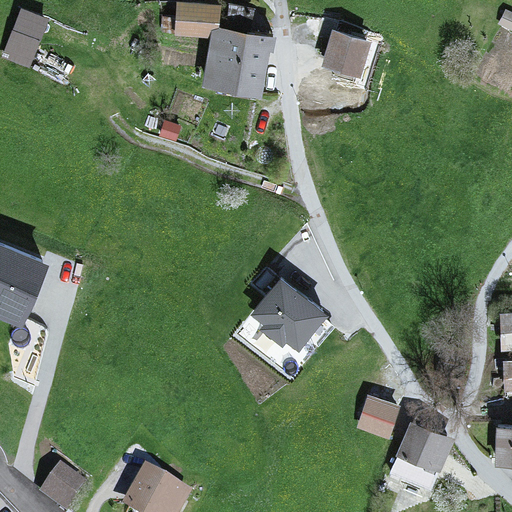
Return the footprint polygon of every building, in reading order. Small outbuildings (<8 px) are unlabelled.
[(220,2),(201,0),(170,0),(167,31),(204,35),(207,20),(218,22),(220,2)] [(507,13),(495,6),(489,18),(501,24),(507,13)] [(335,12),(310,10),(308,37),(323,38),(327,24),(334,25),(335,12)] [(256,91),(266,30),(218,22),(207,20),(204,35),(197,81),(256,91)] [(3,24),(0,35),(0,57),(20,63),(29,32),(3,24)] [(356,68),(366,34),(334,25),(327,24),(323,38),(318,58),(356,68)] [(47,261),(0,244),(0,310),(26,320),(47,261)] [(252,308),(300,346),(333,306),(284,268),(252,308)] [(511,308),(493,309),(494,345),(511,345),(511,308)] [(511,357),(495,358),(495,383),(511,382),(511,357)] [(390,400),(364,393),(356,423),(382,430),(390,400)] [(511,420),(492,420),(491,461),(511,462),(511,420)] [(404,428),(387,474),(423,487),(440,442),(404,428)] [(78,479),(55,462),(36,486),(59,504),(78,479)] [(126,511),(175,511),(186,495),(139,466),(115,505),(126,511)]
